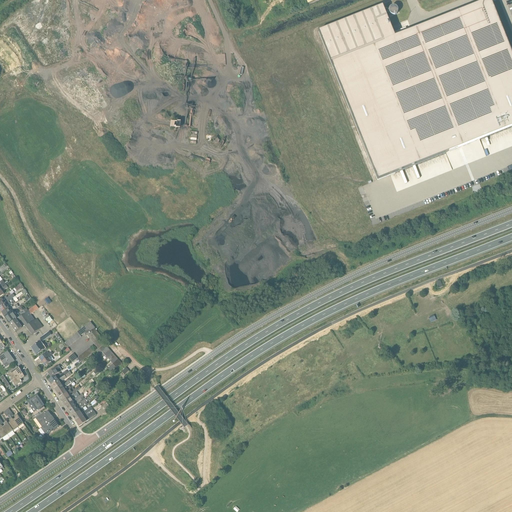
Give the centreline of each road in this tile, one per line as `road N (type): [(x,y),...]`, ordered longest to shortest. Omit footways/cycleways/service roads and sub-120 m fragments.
road 1 (trunk): [(511,223),(376,276),(269,330),(10,511)]
road 2 (trunk): [(32,511),(295,329),(511,237)]
road 3 (tertiary): [(511,209),(277,314),(84,444)]
